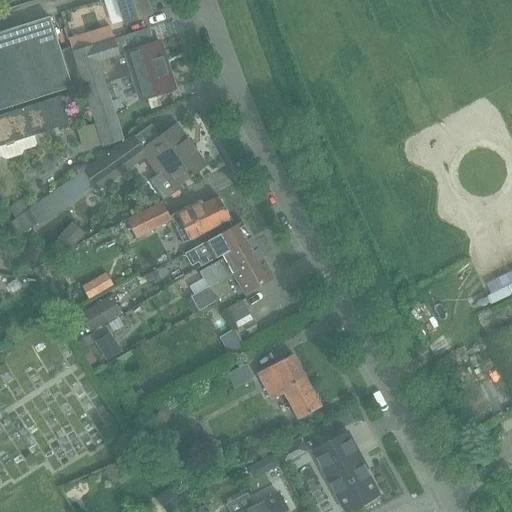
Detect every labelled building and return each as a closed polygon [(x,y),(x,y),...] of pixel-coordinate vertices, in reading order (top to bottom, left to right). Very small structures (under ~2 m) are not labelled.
[(44,0),(21,0),(25,15),(47,9),(44,0)] [(116,0),(124,22),(130,20),(149,14),(144,0),(116,0)] [(49,17),(0,32),(0,110),(72,88),(71,84),(82,81),(72,53),(71,48),(60,52),(49,17)] [(93,44),(114,37),(111,27),(90,33),(93,44)] [(124,139),(111,99),(98,63),(120,56),(115,39),(72,53),(82,81),(96,124),(104,146),(124,139)] [(110,82),(133,75),(166,64),(159,43),(120,56),(98,63),(111,99),(115,98),(110,82)] [(141,101),(155,97),(174,91),(166,64),(133,75),(141,101)] [(59,96),(0,115),(0,158),(1,158),(6,160),(21,156),(24,151),(35,147),(36,144),(33,133),(68,123),(59,96)] [(84,153),(104,146),(96,124),(77,130),(84,153)] [(176,188),(188,179),(205,167),(177,127),(148,147),(166,172),(151,182),(165,202),(179,192),(176,188)] [(16,220),(8,225),(17,237),(24,232),(38,222),(39,225),(142,152),(132,139),(85,172),(84,171),(50,195),(29,210),(16,220)] [(148,196),(141,201),(145,208),(153,202),(148,196)] [(186,208),(168,217),(170,222),(181,245),(228,221),(217,198),(202,205),(200,201),(186,208)] [(21,199),(8,208),(16,220),(29,210),(21,199)] [(137,215),(126,221),(135,239),(146,234),(170,222),(168,217),(161,204),(137,215)] [(71,222),(57,238),(71,250),(84,234),(71,222)] [(220,257),(250,241),(240,223),(197,248),(201,255),(196,258),(201,267),(220,256),(220,257)] [(250,241),(220,257),(222,259),(198,273),(207,288),(217,283),(224,279),(231,274),(260,258),(250,241)] [(244,296),(255,289),(273,279),(260,258),(231,274),(244,296)] [(232,293),(224,279),(217,283),(207,288),(215,303),(232,293)] [(511,286),(488,298),(492,306),(511,296),(511,286)] [(199,312),(215,303),(207,288),(191,298),(199,312)] [(109,298),(78,316),(88,333),(119,314),(109,298)] [(241,301),(223,312),(232,327),(251,316),(241,301)] [(73,302),(62,308),(64,311),(66,315),(77,309),(73,302)] [(511,326),(506,330),(488,339),(511,381),(511,326)] [(109,335),(94,343),(100,353),(115,345),(109,335)] [(233,342),(220,349),(231,370),(244,363),(233,342)] [(295,419),(302,416),(320,406),(292,353),(255,373),(269,400),(282,393),(295,419)] [(112,373),(121,384),(133,375),(124,364),(112,373)] [(246,364),(226,375),(233,388),(253,378),(246,364)] [(138,391),(131,398),(138,406),(146,398),(138,391)] [(161,406),(154,418),(163,423),(170,412),(161,406)] [(361,458),(347,432),(311,451),(344,511),(345,511),(379,495),(365,469),(363,471),(357,460),(361,458)] [(287,511),(279,494),(242,511),(287,511)]
